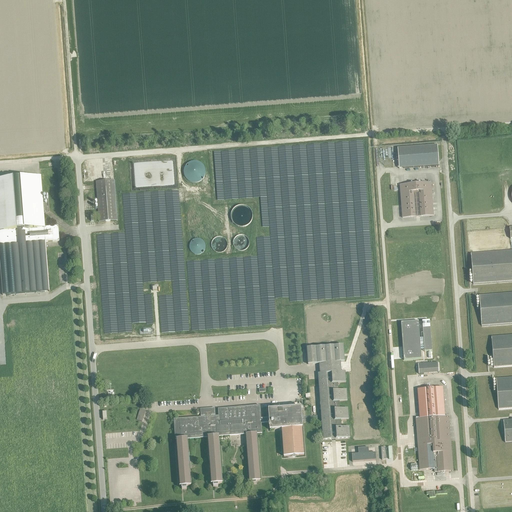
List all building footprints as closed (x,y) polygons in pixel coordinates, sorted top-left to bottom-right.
[(438,163),(437,145),(397,148),(399,168),(439,166),(438,163)] [(195,160),(193,160),(191,161),(190,161),(189,162),(187,163),(186,164),(185,165),(184,167),(184,168),(183,170),(183,171),(183,173),(184,175),(184,176),(185,177),(186,179),(187,180),(189,181),(190,182),(192,182),(193,183),(195,183),(197,183),(198,182),(200,181),(201,181),(203,180),(204,178),(205,177),(205,175),(206,174),(206,173),(206,171),(206,169),(205,168),(205,167),(204,165),(203,164),(202,163),(201,162),(199,161),(198,160),(196,160),(195,160)] [(0,179),(0,265),(2,295),(49,292),(45,242),(59,241),(58,226),(44,227),(40,176),(0,179)] [(118,220),(115,181),(96,182),(99,222),(118,220)] [(431,183),(400,185),(402,218),(433,216),(431,183)] [(241,206),(240,206),(238,207),(237,207),(236,208),(235,209),(234,210),(233,211),(232,212),(231,214),(231,215),(231,217),(231,218),(231,220),(232,221),(233,222),(233,223),(235,225),(236,226),(237,226),(239,227),(240,227),(242,227),(243,227),(245,227),(246,226),(248,225),(249,224),(250,223),(251,222),(251,220),(252,219),(252,218),(252,216),(252,215),(252,213),(251,212),(250,211),(249,210),(248,209),(247,208),(246,207),(244,207),(243,206),(241,206)] [(241,235),(239,235),(238,235),(237,236),(236,236),(236,237),(235,237),(234,238),(233,240),(233,241),(233,242),(233,243),(233,244),(233,245),(233,246),(234,247),(235,248),(235,249),(236,250),(237,250),(239,251),(240,251),(241,251),(242,251),(243,251),(245,250),(246,250),(247,249),(247,248),(248,247),(249,246),(249,245),(249,244),(249,243),(249,241),(249,240),(248,240),(248,239),(247,238),(246,237),(245,236),(244,236),(243,235),(242,235),(241,235)] [(219,237),(217,237),(216,237),(215,238),(214,239),(213,239),(212,240),(212,241),(211,243),(211,244),(211,245),(211,246),(211,247),(211,248),(212,249),(213,250),(214,251),(215,252),(216,252),(217,253),(218,253),(219,253),(220,253),(221,253),(223,252),(224,251),(225,251),(225,250),(226,249),(227,248),(227,247),(227,246),(227,245),(227,243),(227,242),(226,241),(226,240),(225,239),(224,239),(223,238),(222,237),(221,237),(220,237),(219,237)] [(205,247),(205,246),(205,245),(205,244),(204,243),(204,242),(203,242),(203,241),(202,241),(202,240),(201,240),(200,239),(199,239),(198,239),(197,239),(196,239),(195,239),(194,239),(194,240),(193,240),(192,240),(192,241),(191,241),(191,242),(190,242),(190,243),(190,244),(189,245),(189,246),(189,247),(189,248),(189,249),(190,249),(190,250),(190,251),(191,251),(191,252),(192,253),(193,254),(194,254),(194,255),(195,255),(196,255),(197,255),(198,255),(199,255),(200,255),(200,254),(201,254),(202,254),(202,253),(203,253),(203,252),(204,252),(204,251),(204,250),(205,250),(205,249),(205,248),(205,247)] [(481,327),(511,324),(511,335),(491,337),(493,368),(511,366),(511,377),(496,379),(498,410),(511,408),(511,420),(503,421),(505,443),(511,442),(511,250),(470,254),(473,285),(511,281),(511,292),(479,295),(481,327)] [(210,414),(206,414),(205,414),(206,417),(174,420),(175,439),(176,439),(180,487),(181,486),(181,489),(186,489),(186,486),(190,486),(187,439),(207,437),(211,484),(213,484),(213,487),(218,487),(218,484),(222,483),(218,436),(245,434),(249,481),(251,481),(251,484),(256,484),(256,481),(260,480),(256,433),(261,433),(261,423),(269,422),(269,425),(269,428),(270,428),(270,430),(281,429),(284,457),(304,455),(301,428),(302,428),(301,419),(321,418),(323,440),(350,438),(349,427),(341,428),(340,420),(348,419),(348,409),(340,409),(339,401),(347,401),(346,390),(338,391),(338,383),(346,382),(345,372),(341,372),(340,362),(344,362),(343,346),(307,349),(308,364),(319,364),(320,374),(318,374),(321,415),(301,416),(300,408),(268,410),(269,418),(260,419),(259,406),(250,407),(250,405),(245,406),(245,407),(218,409),(219,416),(210,417),(210,416),(210,413),(210,414)] [(420,419),(416,419),(420,470),(434,469),(434,472),(438,472),(453,471),(448,416),(445,417),(442,388),(417,390),(420,419)] [(353,455),(353,462),(377,460),(376,453),(370,453),(369,448),(359,448),(359,454),(353,455)]
